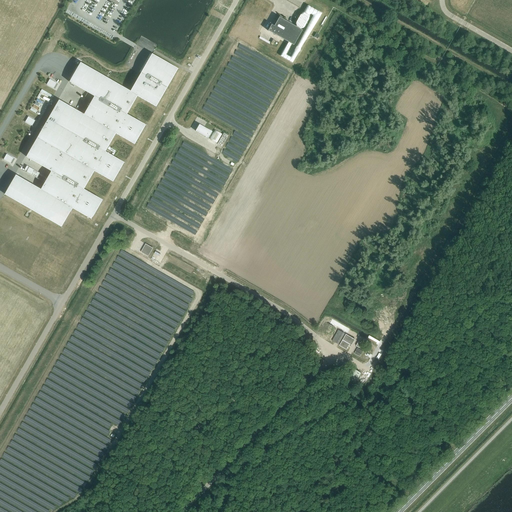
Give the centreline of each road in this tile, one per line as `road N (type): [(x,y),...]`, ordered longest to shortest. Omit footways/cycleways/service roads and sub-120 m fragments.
road 1 (track): [(324,0),(492,96),(506,114),(397,308)]
road 2 (unclassified): [(180,511),(343,353),(364,367)]
road 3 (secondary): [(397,511),(511,397)]
road 4 (track): [(511,287),(436,354),(383,383)]
road 5 (track): [(252,410),(243,403),(187,444),(166,471),(157,511)]
